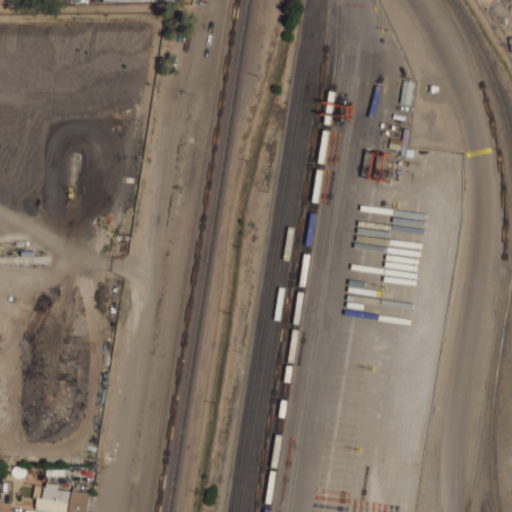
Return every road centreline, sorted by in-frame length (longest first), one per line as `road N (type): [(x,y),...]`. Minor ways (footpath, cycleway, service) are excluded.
road 1 (residential): [(451,511),(480,255),(480,167),(457,89),(414,0)]
road 2 (residential): [(211,0),(174,133),(111,511)]
road 3 (residential): [(366,0),(385,73),(376,139)]
